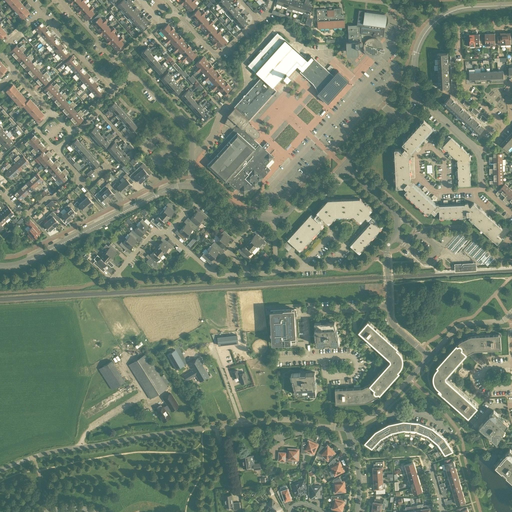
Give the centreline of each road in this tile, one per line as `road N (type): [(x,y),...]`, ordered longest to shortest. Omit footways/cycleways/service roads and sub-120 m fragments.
road 1 (residential): [(33,457),(266,420),(347,427)]
road 2 (tertiary): [(0,265),(28,260),(166,189),(190,185)]
road 3 (residential): [(506,126),(463,89),(457,27),(511,25)]
road 4 (tertiary): [(415,94),(416,52),(440,16),(511,5)]
road 5 (residential): [(307,358),(306,310),(389,306)]
road 6 (residential): [(456,444),(446,428),(409,413),(385,416),(351,442)]
